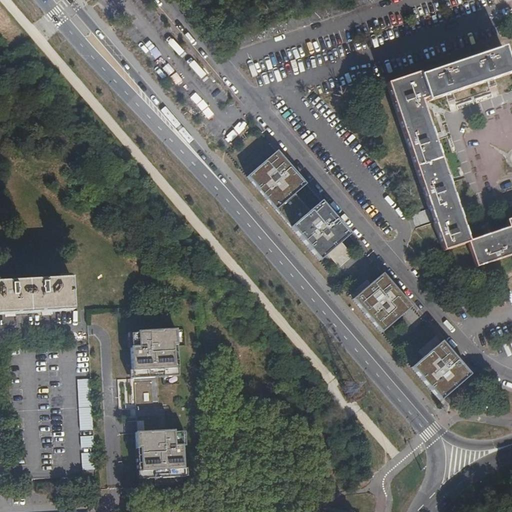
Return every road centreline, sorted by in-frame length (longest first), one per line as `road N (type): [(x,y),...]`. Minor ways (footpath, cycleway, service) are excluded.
road 1 (residential): [(511,386),(477,367),(225,63)]
road 2 (primary): [(414,412),(229,195)]
road 3 (primary): [(38,0),(194,176),(229,195)]
road 4 (primary): [(229,195),(62,0)]
road 5 (residential): [(416,0),(225,63)]
road 6 (residential): [(191,511),(189,500),(0,511)]
